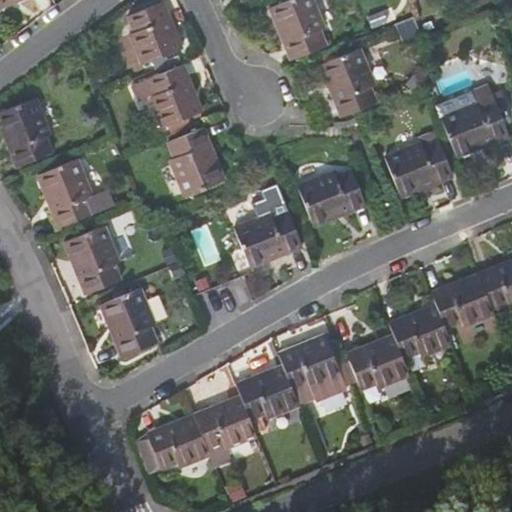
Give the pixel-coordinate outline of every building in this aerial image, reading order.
[(174,31),(162,0),(127,16),(134,32),(129,34),(142,64),(177,50),(170,33),(174,31)] [(283,42),(290,60),(326,46),(319,29),(324,28),(312,0),(286,0),(269,7),(277,26),(282,24),(288,40),(283,42)] [(374,85),(359,48),(352,51),(350,44),(322,55),(324,62),(319,64),(327,83),(332,81),(338,97),(334,99),(341,116),(376,103),(369,87),(374,85)] [(194,94),(182,64),(132,85),(138,101),(149,96),(162,127),(196,113),(189,96),(194,94)] [(491,142),(509,135),(495,101),(488,84),(435,105),(456,156),(475,149),(473,144),(489,137),(491,142)] [(10,149),(17,167),(52,152),(45,136),(50,134),(35,98),(0,111),(0,125),(3,133),(7,131),(14,147),(10,149)] [(495,101),(509,135),(511,133),(511,123),(502,98),(495,101)] [(209,144),(202,127),(167,141),(173,157),(169,159),(184,195),(223,180),(216,160),(211,162),(204,146),(209,144)] [(421,143),(423,147),(439,140),(434,130),(418,137),(421,143)] [(435,182),(453,176),(439,140),(423,147),(421,143),(384,157),(400,196),(419,189),(417,184),(434,177),(435,182)] [(51,210),(58,227),(112,206),(105,189),(92,195),(77,158),(37,174),(45,194),(50,192),(56,208),(51,210)] [(365,204),(351,169),(335,176),(333,171),(297,186),(312,225),(332,218),(330,213),(346,207),(348,211),(365,204)] [(302,245),(288,211),(272,217),(270,213),(233,228),(249,267),(269,259),(267,255),(283,249),(285,253),(302,245)] [(78,276),(85,294),(120,280),(114,264),(118,262),(103,225),(64,241),(71,260),(76,259),(83,275),(78,276)] [(507,261),(477,273),(479,278),(491,308),(508,301),(509,306),(511,304),(511,264),(509,266),(507,261)] [(460,280),(430,292),(437,308),(444,327),(461,321),(463,325),(493,313),(491,308),(479,278),(462,285),(460,280)] [(154,324),(140,288),(100,304),(108,323),(112,321),(119,337),(114,339),(121,356),(156,342),(150,326),(154,324)] [(418,311),(388,323),(395,339),(402,358),(418,351),(420,356),(451,343),(444,327),(437,308),(420,315),(418,311)] [(335,338),(327,341),(345,386),(352,382),(343,360),(335,338)] [(307,341),(277,354),(284,370),(291,388),(297,404),(314,397),(315,400),(346,388),(345,386),(327,341),(327,339),(309,346),(307,341)] [(375,341),(345,353),(347,358),(356,381),(359,388),(376,381),(378,386),(409,374),(402,358),(395,339),(377,346),(375,341)] [(356,381),(347,358),(343,360),(352,382),(356,381)] [(265,372),(235,384),(242,400),(249,419),(266,412),(268,416),(298,404),(297,404),(291,388),(284,370),(267,376),(265,372)] [(223,402),(193,414),(195,419),(206,449),(224,442),(226,447),(256,435),(249,419),(242,400),(224,407),(223,402)] [(176,421),(146,434),(155,456),(143,460),(149,473),(160,468),(177,461),(179,466),(208,454),(206,449),(195,419),(178,426),(176,421)] [(155,456),(146,434),(135,441),(143,460),(155,456)] [(179,466),(177,461),(160,468),(164,478),(181,471),(179,466)]
